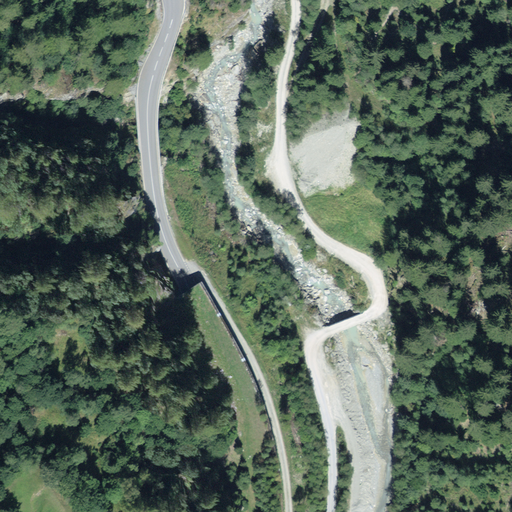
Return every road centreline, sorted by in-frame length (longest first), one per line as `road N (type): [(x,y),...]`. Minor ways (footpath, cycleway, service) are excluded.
road 1 (tertiary): [(254,511),(247,450),(224,375),(156,210),(148,95),(173,0)]
road 2 (track): [(358,123),(286,190),(315,235),(361,260),(376,279),(377,307),(320,333),(312,345),(327,418),(330,511)]
road 3 (track): [(180,271),(204,279),(275,420),(286,511)]
